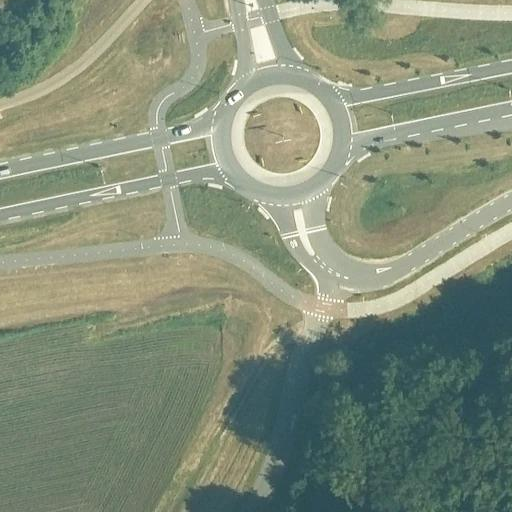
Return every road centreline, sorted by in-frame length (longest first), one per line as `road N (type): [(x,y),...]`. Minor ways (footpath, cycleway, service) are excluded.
road 1 (unclassified): [(334,274),(297,372),(279,453),(251,511)]
road 2 (secondary): [(0,217),(231,172)]
road 3 (secondary): [(223,119),(0,170)]
road 4 (unclassified): [(511,203),(386,276),(359,281),(334,274)]
road 5 (secondary): [(511,67),(327,97)]
road 6 (unclassified): [(0,105),(62,79),(144,0)]
road 7 (secondary): [(340,148),(511,108)]
